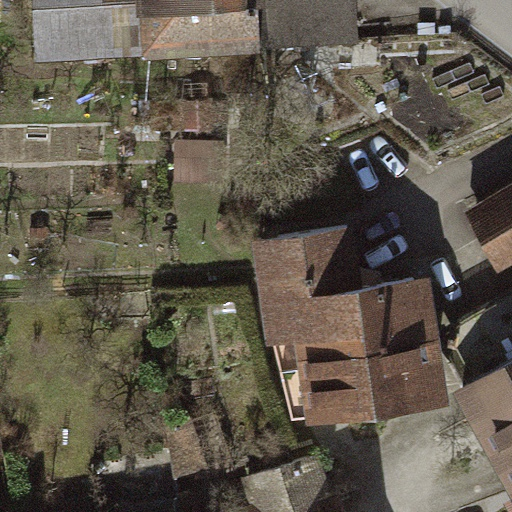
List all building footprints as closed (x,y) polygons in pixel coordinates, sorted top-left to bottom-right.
[(37,0),(40,54),(355,39),(353,0),(37,0)] [(511,189),(467,212),(501,271),(511,265),(511,189)] [(355,228),(252,241),(265,338),(297,334),(308,415),(446,398),(430,271),(362,280),(355,228)] [(511,357),(453,389),(505,494),(511,490),(511,357)] [(342,511),(322,457),(246,481),(253,508),(242,511),(92,511),(91,497),(10,510),(9,511),(342,511)]
